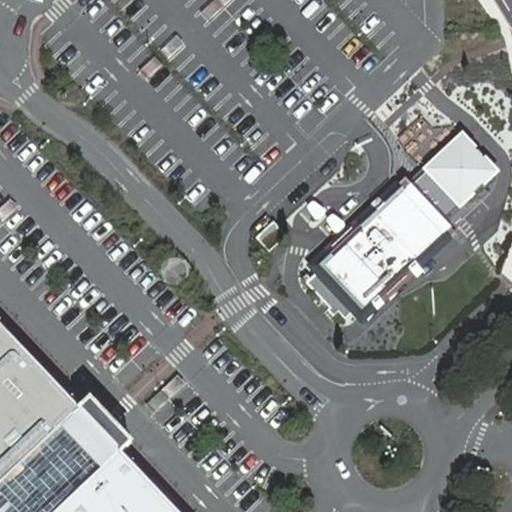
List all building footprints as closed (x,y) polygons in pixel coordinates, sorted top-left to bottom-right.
[(461,138),(427,171),(460,205),(494,172),(461,138)] [(358,316),(451,229),(404,180),(312,267),(317,272),(305,284),(329,309),(327,310),(334,318),(339,313),(345,321),(355,312),(358,316)] [(287,236),(273,222),(255,239),(269,253),(287,236)] [(169,259),(165,261),(164,262),(161,266),(161,272),(162,277),(165,282),(169,284),(175,285),(181,284),(186,280),(188,276),(189,271),(187,265),(184,261),(179,258),(174,257),(169,259)] [(0,511),(175,511),(95,427),(0,327),(0,511)]
